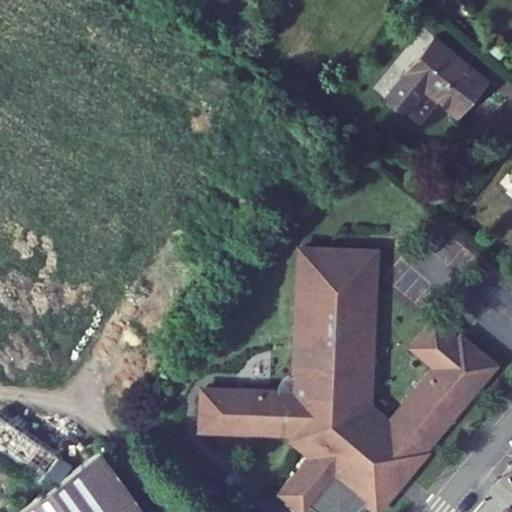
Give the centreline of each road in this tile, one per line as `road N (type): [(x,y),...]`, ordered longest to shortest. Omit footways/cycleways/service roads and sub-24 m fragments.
road 1 (unclassified): [(87,399),(238,185)]
road 2 (unclassified): [(172,511),(87,399)]
